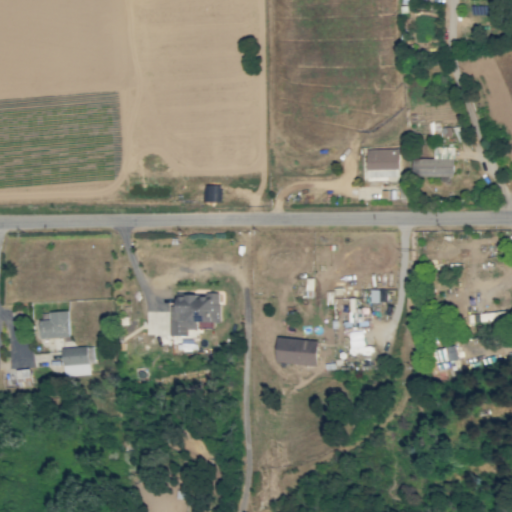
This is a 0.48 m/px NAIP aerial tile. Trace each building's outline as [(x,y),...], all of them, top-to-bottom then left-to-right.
[(453,146),(433,147),(433,158),(412,158),(413,177),(454,176),(453,146)] [(368,177),(399,177),(398,148),(367,149),(368,177)] [(204,184),(203,201),(218,201),(218,184),(204,184)] [(220,321),(220,294),(198,294),(177,294),(177,311),(171,311),(171,335),(188,335),(188,329),(197,329),(197,321),(220,321)] [(364,308),(355,308),(355,298),(341,298),(341,311),(347,311),(347,326),(365,326),(364,308)] [(68,311),(49,311),(49,319),(38,319),(38,338),(69,337),(68,311)] [(506,321),(506,312),(468,313),(468,322),(506,321)] [(363,346),(362,329),(349,330),(350,354),(371,353),(371,345),(363,346)] [(276,363),(316,364),(317,339),(277,338),(276,363)] [(434,371),(458,367),(455,345),(431,349),(434,371)] [(88,362),(94,362),(93,346),(63,347),(63,375),(88,374),(88,362)] [(30,386),(29,369),(16,369),(16,387),(30,386)]
